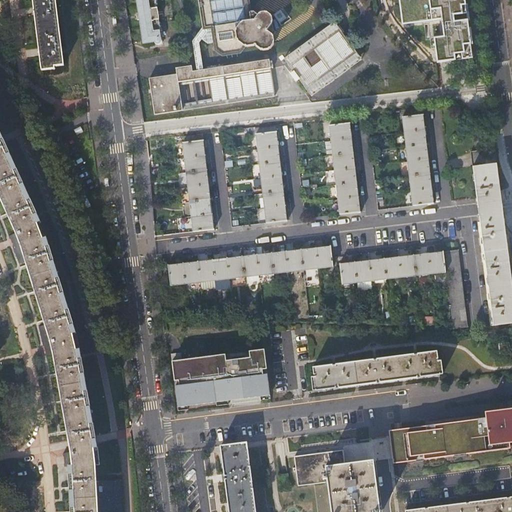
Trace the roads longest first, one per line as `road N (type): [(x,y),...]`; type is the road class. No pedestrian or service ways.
road 1 (residential): [(504,86),(114,132)]
road 2 (residential): [(154,430),(130,248)]
road 3 (residential): [(297,413),(154,430)]
road 4 (residential): [(114,132),(97,0)]
road 5 (unknown): [(323,95),(374,55),(357,0)]
